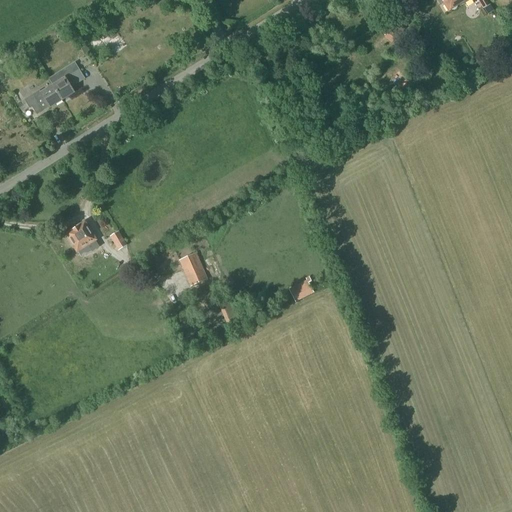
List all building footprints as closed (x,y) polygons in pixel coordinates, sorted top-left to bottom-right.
[(442,0),(444,2),(443,3),(448,12),(451,10),(452,11),(453,11),(454,11),(455,11),(455,10),(456,10),(456,9),(457,8),(457,7),(459,6),(469,0),(442,0)] [(486,0),(476,0),(482,9),(484,8),(487,14),(492,11),(489,5),(490,5),(486,0)] [(105,36),(107,35),(104,30),(96,35),(100,41),(106,38),(105,36)] [(74,62),(49,78),(53,86),(62,100),(74,93),(71,88),(85,79),(79,70),(74,62)] [(40,90),(24,100),(29,108),(31,107),(36,115),(48,107),(49,108),(62,100),(53,86),(41,93),(40,90)] [(99,247),(95,241),(84,223),(66,234),(77,252),(87,246),(91,252),(99,247)] [(118,252),(127,246),(119,231),(110,237),(118,252)] [(190,287),(208,280),(196,254),(179,261),(190,287)] [(295,303),(314,294),(308,283),(311,282),(309,277),(288,288),(295,303)] [(218,303),(228,328),(240,322),(229,298),(218,303)]
